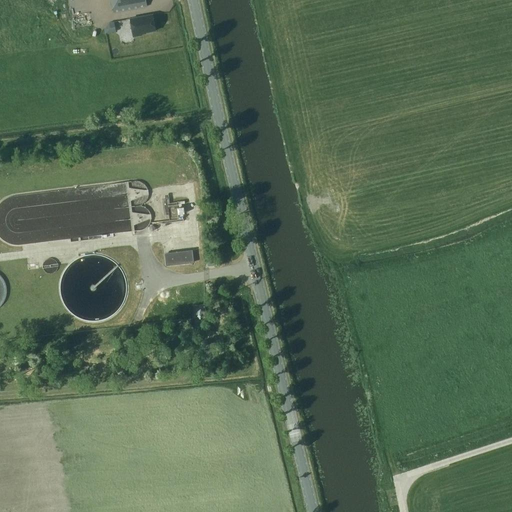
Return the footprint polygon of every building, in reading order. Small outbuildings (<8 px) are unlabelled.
[(70,0),(73,13),(81,11),(78,0),(70,0)] [(145,0),(110,0),(113,12),(147,6),(145,0)] [(153,15),(130,19),(133,37),(142,35),(141,33),(156,31),(153,15)] [(179,213),(187,213),(186,201),(172,202),(172,209),(179,209),(179,213)] [(193,262),(191,250),(164,253),(166,265),(193,262)]
